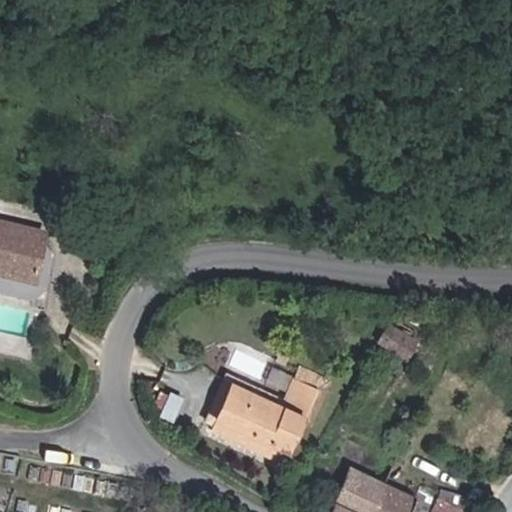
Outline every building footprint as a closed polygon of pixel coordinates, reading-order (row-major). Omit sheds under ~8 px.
[(0,223),(0,273),(28,280),(39,232),(0,223)] [(408,354),(417,338),(386,322),(378,338),(378,339),(408,354)] [(276,403),(219,376),(200,414),(197,419),(277,458),(296,418),(302,421),(318,389),(290,375),(276,403)] [(398,511),(407,494),(341,462),(324,497),(354,511),(398,511)] [(466,511),(468,507),(434,491),(424,511),(466,511)] [(354,511),(324,497),(316,511),(354,511)]
